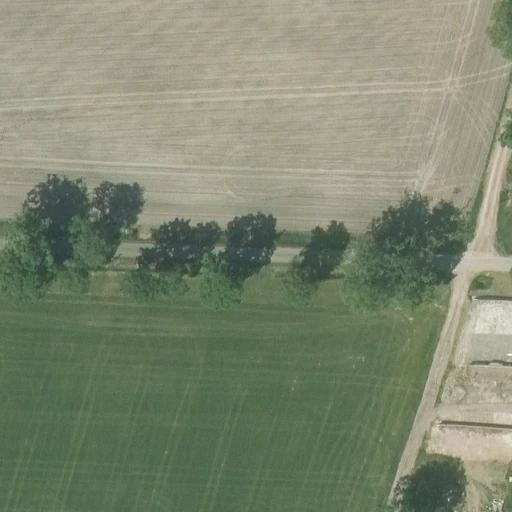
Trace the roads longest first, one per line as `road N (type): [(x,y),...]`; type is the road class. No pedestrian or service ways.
road 1 (unclassified): [(511,265),(0,245)]
road 2 (track): [(396,511),(511,121)]
